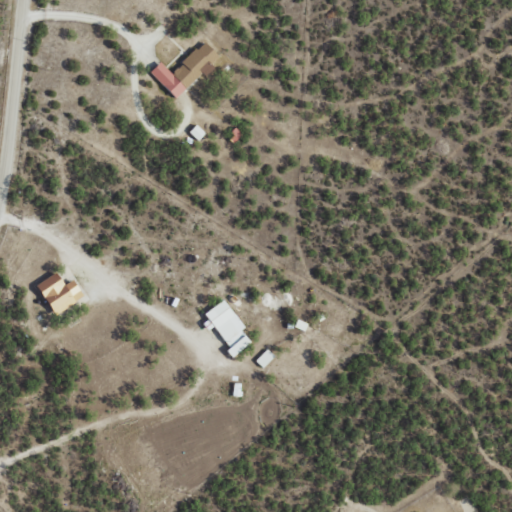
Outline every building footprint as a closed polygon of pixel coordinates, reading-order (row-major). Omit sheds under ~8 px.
[(150,73),(178,100),(212,64),(219,56),(203,41),(173,74),(160,62),(150,73)] [(189,132),(198,141),(205,133),(196,125),(189,132)] [(36,286),(56,315),(84,297),(73,280),(65,285),(56,272),(36,286)] [(204,315),(234,356),(251,343),(242,330),(245,328),(224,300),(204,315)] [(275,357),(267,349),(256,361),(264,369),(275,357)]
